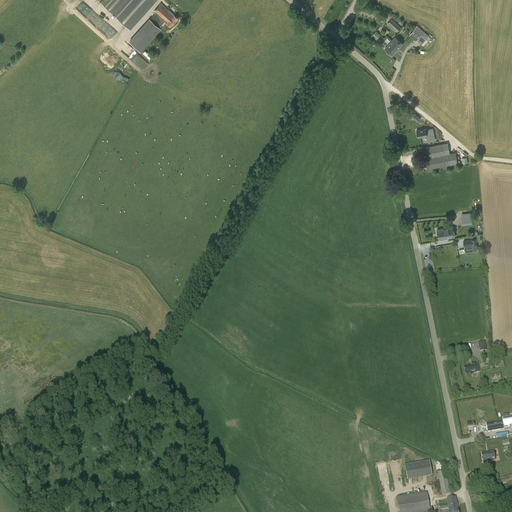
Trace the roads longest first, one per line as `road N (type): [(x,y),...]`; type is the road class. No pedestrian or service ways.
road 1 (unclassified): [(469,511),(382,84),(337,39)]
road 2 (track): [(337,39),(155,358),(140,365),(130,356)]
road 3 (track): [(382,84),(476,158),(511,162)]
